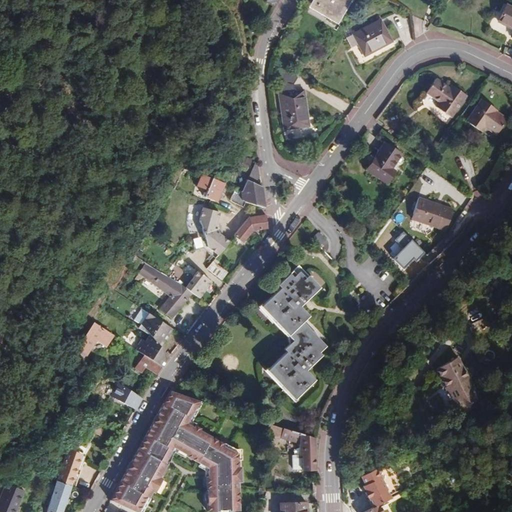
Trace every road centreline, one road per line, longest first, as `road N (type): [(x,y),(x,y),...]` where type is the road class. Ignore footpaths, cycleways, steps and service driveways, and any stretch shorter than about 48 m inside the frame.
road 1 (secondary): [(334,511),(336,429),(365,358),(511,205)]
road 2 (residential): [(279,232),(173,363),(89,511)]
road 3 (residential): [(311,188),(405,58),(451,47),(511,75)]
road 4 (residential): [(287,0),(257,60),(270,166)]
